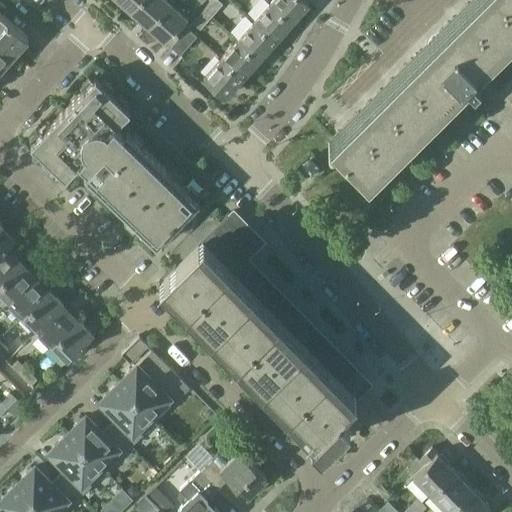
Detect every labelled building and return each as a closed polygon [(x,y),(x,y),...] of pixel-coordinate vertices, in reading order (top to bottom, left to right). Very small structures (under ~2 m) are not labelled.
[(120,0),(131,9),(139,0),(120,0)] [(139,0),(131,9),(149,25),(170,1),(168,0),(139,0)] [(220,0),(210,0),(203,8),(211,15),(223,2),(220,0)] [(307,0),(271,0),(271,1),(292,20),(309,2),(307,0)] [(511,0),(470,0),(331,139),(369,177),(511,34),(511,0)] [(170,1),(149,25),(167,41),(188,18),(170,1)] [(271,1),(254,20),(276,39),(292,20),(271,1)] [(211,15),(203,8),(192,21),(200,28),(211,15)] [(0,10),(0,38),(15,51),(29,36),(0,10)] [(254,20),(237,38),(259,58),(276,39),(254,20)] [(171,46),(180,54),(197,35),(188,27),(171,46)] [(0,38),(0,65),(1,66),(15,51),(0,38)] [(237,38),(221,57),(243,76),(259,58),(237,38)] [(243,76),(221,57),(204,75),(226,95),(243,76)] [(199,199),(126,128),(122,132),(115,125),(130,110),(95,76),(30,143),(65,177),(80,161),(88,169),(84,173),(157,243),(199,199)] [(178,262),(161,279),(315,432),(314,433),(323,442),(352,414),(343,405),(366,381),(239,253),(254,238),(227,211),(220,219),(178,262)] [(211,211),(170,254),(178,262),(220,219),(211,211)] [(0,253),(9,245),(8,244),(16,236),(2,221),(0,223),(0,253)] [(0,281),(23,259),(9,245),(0,253),(0,281)] [(0,308),(3,306),(4,307),(37,274),(23,259),(0,281),(0,297),(2,300),(0,302),(0,308)] [(9,307),(21,319),(52,289),(37,274),(4,307),(7,310),(9,307)] [(29,332),(33,336),(66,303),(52,289),(21,319),(31,329),(29,332)] [(38,336),(50,348),(81,318),(66,303),(33,336),(36,338),(38,336)] [(81,318),(50,348),(59,358),(57,360),(61,364),(94,332),(81,318)] [(121,352),(130,361),(148,343),(139,334),(121,352)] [(152,347),(118,381),(151,413),(168,396),(174,402),(190,386),(152,347)] [(11,364),(21,374),(27,368),(17,358),(11,364)] [(27,368),(21,374),(31,383),(37,378),(27,368)] [(120,413),(110,423),(131,444),(157,418),(151,413),(118,381),(103,396),(120,413)] [(11,392),(1,401),(7,407),(11,403),(17,398),(11,392)] [(7,407),(15,415),(24,405),(17,398),(11,403),(7,407)] [(83,416),(67,431),(106,470),(131,444),(110,423),(100,433),(83,416)] [(69,464),(59,474),(80,495),(106,470),(67,431),(52,447),(69,464)] [(186,454),(200,470),(201,469),(219,488),(230,477),(248,496),(267,477),(240,449),(226,462),(218,453),(213,457),(199,442),(186,454)] [(409,470),(431,493),(456,470),(433,446),(409,470)] [(32,466),(16,482),(46,511),(62,511),(80,495),(59,474),(49,483),(32,466)] [(201,469),(200,470),(180,489),(189,499),(179,508),(182,511),(220,511),(208,499),(219,488),(201,469)] [(431,493),(449,511),(473,487),(456,470),(431,493)] [(15,511),(46,511),(16,482),(1,498),(15,511)] [(123,484),(101,504),(108,511),(113,511),(133,495),(123,484)] [(473,487),(449,511),(482,511),(490,505),(473,487)] [(166,511),(162,507),(161,509),(148,495),(138,504),(141,509),(143,511),(166,511)] [(403,511),(409,511),(406,509),(418,497),(403,511)] [(406,509),(409,511),(420,511),(427,506),(423,502),(422,502),(418,497),(406,509)] [(380,508),(383,511),(400,511),(388,500),(380,508)]
